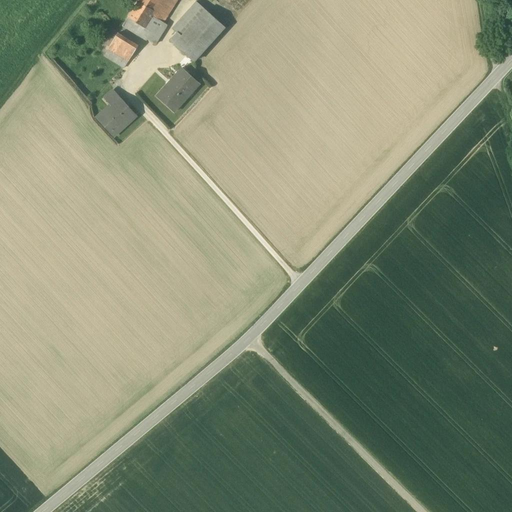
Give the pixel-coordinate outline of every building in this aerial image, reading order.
[(161,0),(138,0),(138,2),(155,12),(161,0)] [(176,0),(161,0),(155,12),(152,16),(159,21),(159,20),(163,22),(176,0)] [(195,1),(173,26),(173,29),(176,32),(169,40),(193,61),(224,26),(195,1)] [(155,12),(138,2),(128,18),(144,29),(152,16),(155,12)] [(144,29),(128,18),(123,26),(147,41),(147,40),(159,21),(152,16),(144,29)] [(163,22),(159,20),(159,21),(147,40),(155,45),(167,25),(163,22)] [(137,46),(118,33),(108,49),(128,61),(137,46)] [(128,61),(108,49),(103,56),(123,68),(128,61)] [(182,68),(156,96),(174,112),(199,84),(182,68)] [(114,90),(104,98),(111,105),(119,98),(119,99),(121,98),(114,90)] [(111,105),(97,117),(113,135),(134,116),(119,99),(119,98),(111,105)]
